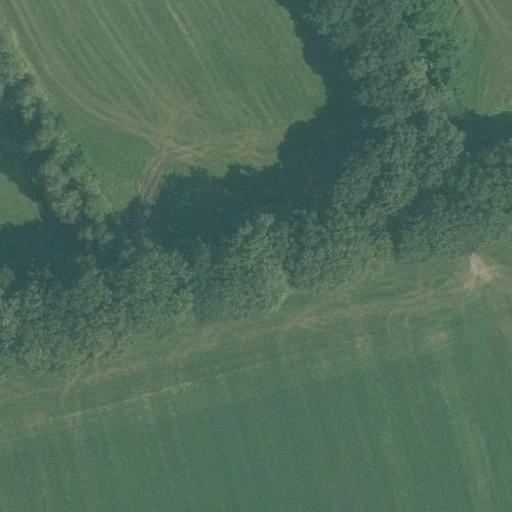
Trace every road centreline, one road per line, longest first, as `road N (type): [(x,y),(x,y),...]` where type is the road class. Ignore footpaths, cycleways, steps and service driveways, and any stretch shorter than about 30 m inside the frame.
road 1 (unclassified): [(0,322),(432,216)]
road 2 (unclassified): [(432,216),(399,95),(343,0)]
